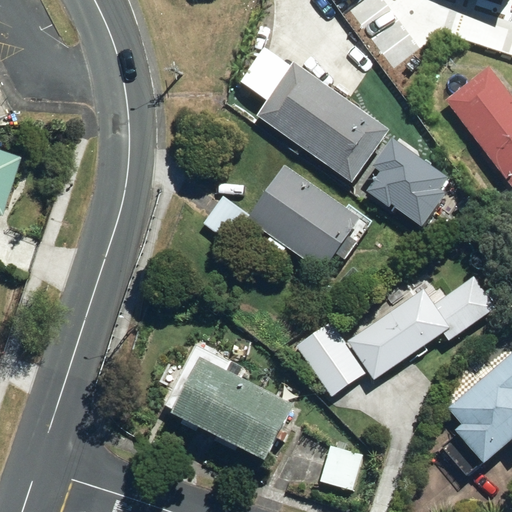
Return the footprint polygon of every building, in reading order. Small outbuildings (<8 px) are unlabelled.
[(393,0),(366,0),(390,34),(408,21),(393,0)] [(385,144),(300,72),(259,120),(344,193),(385,144)] [(511,189),(511,101),(490,74),(446,109),(511,190),(511,189)] [(390,153),(364,202),(427,234),(452,185),(390,153)] [(0,211),(17,163),(0,157),(0,211)] [(364,229),(286,172),(252,219),(226,200),(206,228),(238,251),(252,232),(268,243),(261,253),(282,268),(289,258),(323,283),(335,266),(343,273),(360,250),(353,244),(364,229)] [(453,348),(499,317),(472,278),(434,304),(419,282),(410,289),(403,279),(312,341),(340,381),(360,368),(373,388),(446,338),(453,348)] [(259,467),(299,396),(283,385),(272,404),(223,377),(231,362),(197,343),(159,411),(259,467)] [(511,353),(444,415),(459,431),(453,436),(485,472),(509,450),(511,453),(511,353)] [(367,457),(328,447),(319,482),(358,493),(367,457)]
